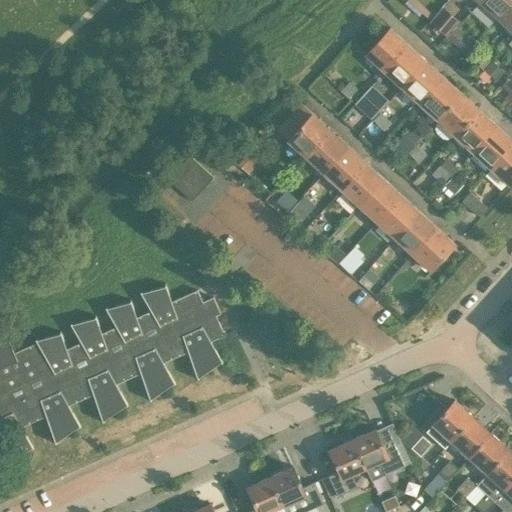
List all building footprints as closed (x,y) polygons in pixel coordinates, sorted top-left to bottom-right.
[(406,0),(427,19),(431,14),(415,0),(406,0)] [(511,1),(511,0),(480,0),(479,2),(497,18),(511,1)] [(511,1),(497,18),(511,31),(511,1)] [(458,25),(440,9),(428,22),(446,38),(458,25)] [(365,56),(382,72),(407,46),(389,29),(365,56)] [(456,30),(449,38),(466,52),(473,44),(456,30)] [(382,72),(400,88),(424,62),(407,46),(382,72)] [(484,47),(473,59),(484,69),(492,61),(495,57),(484,47)] [(503,71),(492,61),(484,69),(495,79),(503,71)] [(442,78),(424,62),(400,88),(418,104),(442,78)] [(319,75),(312,83),(328,98),(335,90),(319,75)] [(418,104),(436,121),(460,94),(442,78),(418,104)] [(511,87),(505,81),(501,86),(509,93),(506,96),(511,102),(511,87)] [(348,83),(340,91),(347,98),(355,90),(348,83)] [(388,101),(371,85),(354,104),(371,120),(388,101)] [(478,110),(460,94),(436,121),(454,137),(478,110)] [(287,140),(305,156),(329,130),(311,113),(310,115),(298,104),(284,119),(296,130),(287,140)] [(454,137),(472,153),(496,126),(478,110),(454,137)] [(379,113),(372,121),(382,131),(390,123),(379,113)] [(511,144),(511,141),(496,126),(472,153),(489,169),(511,144)] [(347,146),(329,130),(305,156),(323,173),(347,146)] [(404,156),(407,153),(414,145),(402,135),(393,146),(404,156)] [(511,180),(511,144),(489,169),(507,185),(511,180)] [(414,145),(407,153),(417,163),(425,154),(414,145)] [(347,146),(323,173),(341,189),(365,162),(347,146)] [(191,201),(213,177),(189,155),(167,179),(175,186),(191,201)] [(458,168),(446,158),(431,175),(443,185),(458,168)] [(365,162),(341,189),(359,205),(383,178),(365,162)] [(453,176),(444,185),(454,194),(462,185),(453,176)] [(383,178),(359,205),(377,221),(401,195),(383,178)] [(298,201),(286,191),(275,203),(287,213),(289,211),(290,211),(298,201)] [(479,217),(487,208),(469,192),(461,201),(479,217)] [(304,195),(298,201),(290,211),(301,221),(315,204),(304,195)] [(377,221),(394,238),(419,211),(401,195),(377,221)] [(437,227),(419,211),(394,238),(412,254),(437,227)] [(430,270),(455,243),(437,227),(412,254),(430,270)] [(335,246),(327,254),(337,263),(345,254),(335,246)] [(379,275),(370,267),(363,274),(373,282),(379,275)] [(0,442),(1,442),(8,465),(9,464),(8,462),(32,447),(33,448),(34,448),(21,427),(45,416),(55,444),(57,443),(56,441),(78,426),(79,428),(80,427),(68,406),(94,394),(103,422),(104,422),(103,419),(126,404),(127,406),(128,406),(116,385),(141,374),(150,401),(151,400),(150,398),(173,383),(174,385),(175,384),(164,363),(189,352),(198,379),(199,379),(198,377),(220,361),(221,363),(223,363),(210,341),(224,335),(216,318),(221,316),(220,313),(216,305),(213,297),(212,297),(213,299),(203,303),(197,290),(171,301),(165,285),(139,292),(151,313),(137,319),(131,301),(105,307),(117,328),(102,335),(96,315),(70,322),(82,344),(67,350),(60,332),(34,338),(36,342),(14,352),(8,336),(4,338),(0,328),(0,442)] [(472,416),(454,400),(425,432),(443,448),(450,440),(472,416)] [(468,457),(490,432),(472,416),(450,440),(468,457)] [(375,429),(352,439),(365,467),(379,461),(384,474),(404,465),(395,445),(384,449),(375,429)] [(490,432),(468,457),(486,473),(508,449),(490,432)] [(431,444),(422,436),(410,448),(420,456),(431,444)] [(351,473),(365,467),(352,439),(329,450),(338,470),(329,475),(337,495),(357,486),(351,473)] [(486,473),(487,473),(476,485),(476,486),(485,493),(474,505),(481,511),(483,511),(504,489),(511,479),(511,452),(508,449),(486,473)] [(449,461),(437,473),(446,481),(458,469),(449,461)] [(300,511),(322,502),(313,482),(302,487),(293,466),(269,477),(282,505),(285,511),(300,511)] [(246,487),(256,508),(247,511),(268,511),(282,505),(269,477),(246,487)] [(466,498),(476,486),(476,485),(467,477),(442,505),(450,511),(464,496),(466,498)] [(385,511),(399,505),(394,495),(380,501),(385,511)]
